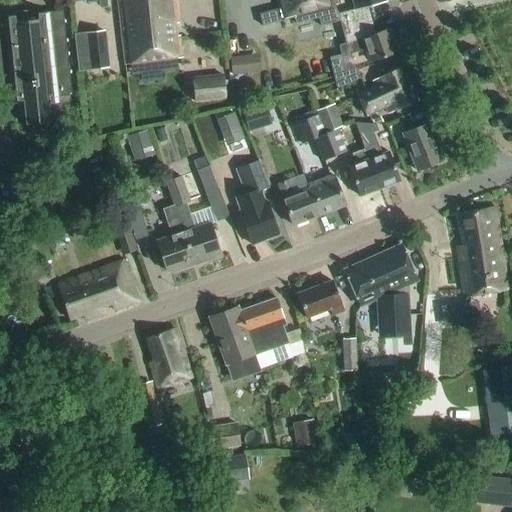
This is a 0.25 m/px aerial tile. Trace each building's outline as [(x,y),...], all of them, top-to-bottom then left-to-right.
[(181,58),(178,29),(174,0),(83,0),(84,2),(99,0),(118,0),(125,64),(181,58)] [(344,35),(346,45),(375,35),(368,7),(385,2),(384,0),(273,0),(276,7),(279,7),(280,9),(283,21),(294,18),(295,24),(317,18),(320,26),(338,22),(335,8),(336,7),(334,0),(353,0),(356,10),(340,15),(344,35)] [(280,9),(258,15),(261,27),(283,21),(280,9)] [(15,16),(0,17),(0,91),(17,90),(18,101),(24,101),(27,125),(32,125),(33,132),(47,130),(46,123),(52,122),(50,104),(55,104),(55,98),(73,96),(63,11),(38,14),(39,10),(14,13),(15,16)] [(341,46),(343,57),(358,52),(359,54),(366,51),(370,62),(398,52),(390,29),(375,35),(346,45),(341,46)] [(107,68),(103,32),(86,34),(90,70),(107,68)] [(341,46),(327,50),(332,68),(344,64),(343,57),(341,46)] [(249,72),(247,54),(230,57),(232,75),(249,72)] [(344,64),(332,68),(336,84),(338,90),(361,79),(356,69),(346,73),(344,64)] [(388,114),(417,101),(402,68),(373,81),(375,87),(357,95),(367,117),(386,109),(388,114)] [(193,104),(215,101),(226,100),(223,77),(190,81),(193,104)] [(265,101),(241,108),(248,133),(272,126),(265,101)] [(319,116),(326,134),(338,129),(342,127),(334,105),(318,111),(315,112),(317,116),(319,116)] [(230,144),(248,137),(239,111),(220,118),(230,144)] [(335,157),(326,134),(319,116),(317,116),(295,125),(302,145),(314,141),(322,162),(335,157)] [(360,139),(374,134),(379,132),(376,125),(354,123),(359,135),(360,139)] [(416,172),(442,163),(428,125),(402,135),(416,172)] [(326,134),(335,157),(347,153),(338,129),(326,134)] [(146,131),(125,138),(132,162),(153,155),(146,131)] [(360,197),(380,189),(359,135),(346,140),(352,155),(354,154),(357,164),(349,167),(360,197)] [(375,146),(365,150),(380,189),(399,182),(388,152),(382,155),(378,145),(375,146)] [(208,166),(205,168),(201,158),(192,162),(215,223),(227,218),(208,166)] [(265,201),(261,190),(269,187),(259,160),(236,169),(245,194),(236,198),(241,211),(239,211),(252,245),(279,235),(266,201),(265,201)] [(166,182),(173,205),(193,263),(205,258),(206,261),(215,258),(214,255),(220,253),(209,223),(189,230),(184,218),(190,216),(186,204),(191,203),(182,176),(166,182)] [(308,186),(309,189),(319,217),(345,205),(334,176),(308,186)] [(319,217),(309,189),(294,195),(288,181),(277,186),(294,229),(319,217)] [(147,237),(132,191),(120,195),(134,241),(147,237)] [(59,203),(59,204),(41,205),(41,213),(37,219),(38,231),(62,229),(62,224),(92,221),(90,200),(59,203)] [(193,263),(173,205),(163,209),(172,236),(157,241),(167,271),(172,269),(173,272),(182,269),(181,267),(193,263)] [(458,215),(463,248),(455,249),(462,298),(506,292),(500,251),(497,251),(496,248),(501,247),(499,233),(501,233),(498,210),(458,215)] [(111,217),(118,238),(124,256),(136,252),(130,234),(123,213),(111,217)] [(361,307),(375,300),(377,339),(410,337),(407,287),(416,283),(412,274),(400,246),(344,272),(361,307)] [(112,311),(137,302),(123,262),(57,286),(70,321),(83,316),(85,321),(101,315),(98,307),(110,303),(112,311)] [(333,316),(343,312),(332,282),(298,295),(307,318),(330,309),(333,316)] [(277,299),(240,312),(250,338),(256,355),(289,343),(283,327),(287,326),(277,299)] [(256,355),(250,338),(240,312),(239,308),(209,318),(226,365),(243,359),(247,368),(248,373),(250,376),(262,372),(261,369),(260,367),(256,355)] [(192,378),(175,330),(147,340),(155,363),(150,364),(158,389),(192,378)] [(354,340),(340,340),(341,372),(355,372),(354,340)] [(511,433),(511,367),(482,371),(490,436),(511,433)] [(150,429),(162,426),(152,383),(140,386),(150,429)] [(313,421),(292,425),(297,448),(317,444),(313,421)] [(384,422),(359,422),(360,450),(384,449),(384,422)] [(210,427),(213,451),(242,447),(238,423),(210,427)] [(145,470),(180,462),(176,443),(140,451),(145,470)] [(247,481),(244,456),(217,459),(220,484),(247,481)] [(511,480),(464,474),(461,502),(511,508),(511,480)]
